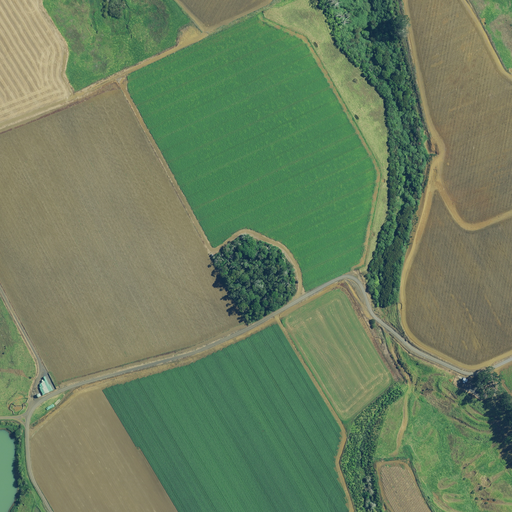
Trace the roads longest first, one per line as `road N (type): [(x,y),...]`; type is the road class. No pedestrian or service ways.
road 1 (unknown): [(511,360),(475,376),(446,368),(372,319),(347,278),(202,351),(62,391),(28,409)]
road 2 (unknown): [(28,409),(41,371),(0,291)]
